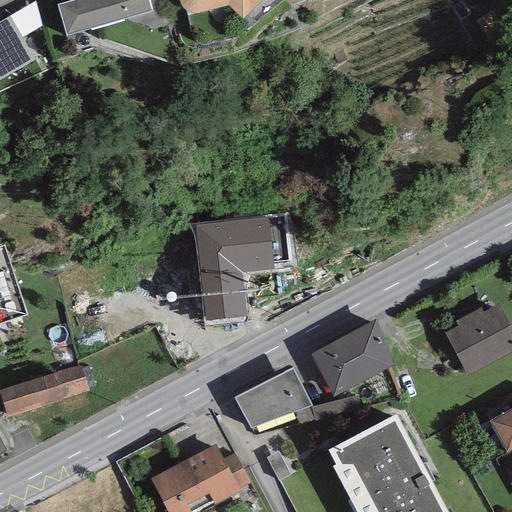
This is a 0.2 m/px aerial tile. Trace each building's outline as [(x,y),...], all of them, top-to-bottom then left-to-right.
[(159,0),(72,0),(57,4),(66,36),(124,19),(155,30),(166,26),(159,0)] [(178,0),(180,4),(182,8),(184,10),(187,13),(192,14),(196,14),(228,5),(243,19),(261,0),(178,0)] [(0,78),(34,59),(9,16),(0,21),(0,78)] [(286,210),(225,216),(230,270),(292,264),(286,210)] [(5,247),(0,248),(0,323),(28,314),(5,247)] [(458,326),(445,332),(468,376),(511,352),(511,328),(499,304),(483,312),(480,308),(456,321),(458,326)] [(376,319),(311,354),(333,396),(394,365),(376,319)] [(80,364),(0,389),(0,396),(7,417),(89,391),(80,364)] [(292,368),(236,398),(252,428),(311,404),(292,368)] [(357,395),(311,407),(314,419),(360,408),(357,395)] [(511,408),(490,421),(506,451),(511,448),(511,408)] [(447,511),(395,414),(328,450),(335,464),(333,466),(357,511),(447,511)] [(198,511),(240,490),(223,459),(215,445),(151,479),(168,511),(198,511)] [(278,451),(266,458),(278,481),(291,474),(278,451)] [(223,459),(240,490),(252,483),(236,452),(223,459)]
